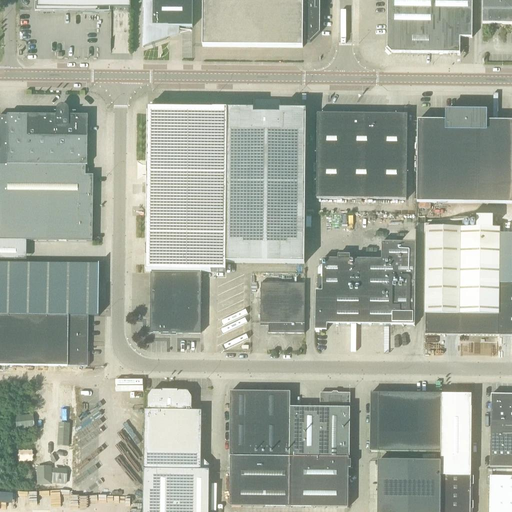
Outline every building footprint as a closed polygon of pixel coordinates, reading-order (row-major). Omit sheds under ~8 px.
[(37,0),(38,4),(36,4),(36,14),(111,14),(111,10),(131,10),(131,0),(37,0)] [(144,1),(144,48),(145,48),(166,40),(167,38),(169,38),(169,28),(193,28),(193,0),(153,0),(153,2),(145,2),(145,1),(144,1)] [(203,0),(203,47),(303,48),(303,42),(305,43),(311,43),(320,34),(320,0),(203,0)] [(472,38),(472,0),(388,0),(387,48),(386,49),(391,55),(393,53),(460,54),(460,38),(472,38)] [(511,0),(496,0),(497,44),(511,44),(511,0)] [(147,176),(146,272),(152,272),(152,274),(201,274),(201,273),(226,273),(226,264),(305,264),(306,111),(279,110),(279,115),(279,116),(279,143),(254,143),(254,115),(254,110),(227,110),(148,109),(147,166),(180,167),(180,176),(147,176)] [(8,117),(0,116),(0,240),(93,242),(94,176),(86,176),(86,166),(88,166),(88,116),(74,116),(74,113),(77,113),(77,112),(55,112),(58,112),(58,116),(8,115),(8,117)] [(418,121),(417,203),(511,204),(511,122),(486,122),(486,112),(446,112),(446,122),(418,121)] [(318,115),(317,200),(406,200),(407,116),(318,115)] [(509,337),(510,284),(499,284),(500,229),(426,228),(425,315),(426,315),(426,316),(425,316),(425,336),(509,337)] [(315,331),(327,331),(327,324),(415,325),(416,243),(382,243),(382,260),(350,260),(350,256),(338,256),(338,260),(323,260),(322,292),(316,292),(315,331)] [(0,313),(100,314),(101,262),(0,260),(0,313)] [(202,274),(201,274),(152,274),(151,334),(161,334),(161,335),(177,336),(177,334),(201,334),(202,274)] [(261,284),(261,324),(269,324),(269,334),(305,334),(305,324),(305,284),(261,284)] [(89,317),(0,315),(0,366),(68,367),(88,367),(89,317)] [(152,392),(148,398),(148,412),(145,412),(143,511),(209,511),(209,472),(201,471),(202,412),(192,412),(192,398),(188,392),(178,392),(178,391),(174,391),(174,393),(166,393),(166,391),(162,391),(162,392),(152,392)] [(230,458),(230,508),(290,508),(348,509),(349,459),(291,459),(292,408),(290,408),(291,393),(230,393),(230,458)] [(292,408),(291,459),(349,459),(350,459),(350,394),(320,394),(320,409),(292,408)] [(441,463),(443,462),(444,395),(441,395),(371,394),(370,453),(441,453),(441,463)] [(442,467),(471,468),(472,395),(444,395),(443,462),(442,467)] [(511,468),(511,395),(491,396),(490,468),(511,468)] [(443,462),(441,463),(378,462),(377,511),(442,511),(442,467),(443,462)] [(442,468),(442,511),(470,511),(471,510),(471,485),(471,477),(471,469),(442,468)] [(511,511),(511,477),(490,477),(489,511),(511,511)]
